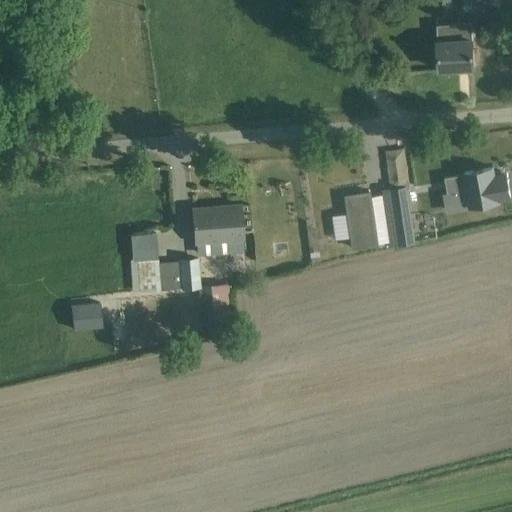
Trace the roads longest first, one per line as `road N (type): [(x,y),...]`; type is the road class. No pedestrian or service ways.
road 1 (unclassified): [(511,115),(0,155)]
road 2 (track): [(407,124),(357,68),(313,0)]
